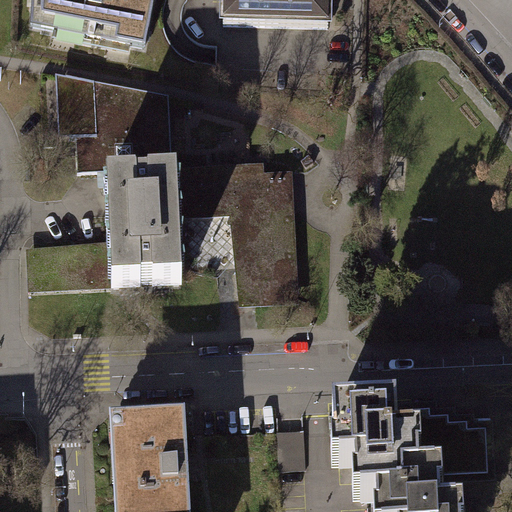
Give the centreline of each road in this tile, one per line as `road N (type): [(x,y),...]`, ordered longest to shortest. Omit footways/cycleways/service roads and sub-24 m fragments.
road 1 (residential): [(511,372),(63,379)]
road 2 (residential): [(63,379),(70,511)]
